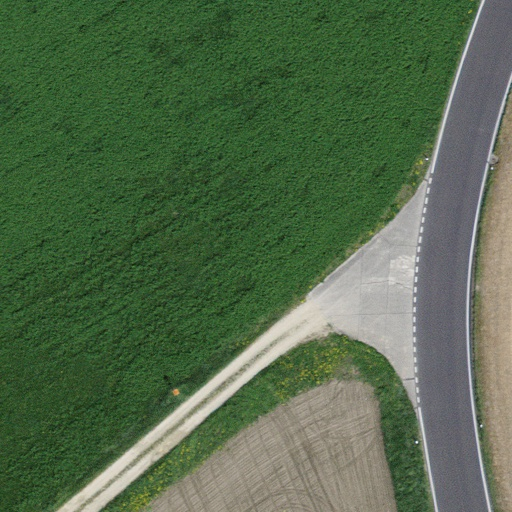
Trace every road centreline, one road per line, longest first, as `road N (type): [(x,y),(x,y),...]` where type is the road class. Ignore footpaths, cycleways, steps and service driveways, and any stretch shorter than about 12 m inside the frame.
road 1 (tertiary): [(463,511),(422,269),(507,0)]
road 2 (track): [(422,269),(341,306),(104,511)]
